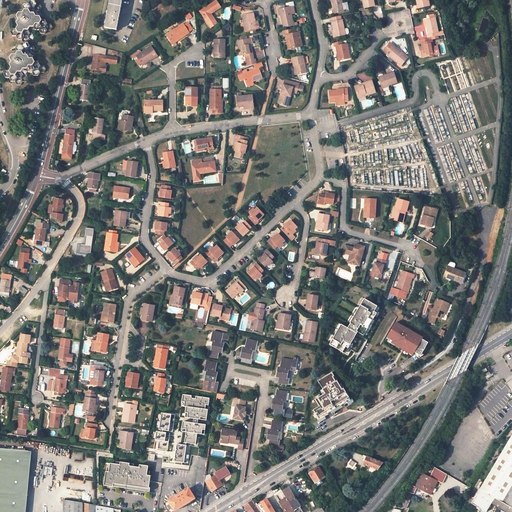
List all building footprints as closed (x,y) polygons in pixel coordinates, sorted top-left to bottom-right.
[(25,3),(23,7),(24,10),(22,13),(19,13),(18,15),(17,16),(18,19),(16,23),(18,26),(16,29),(12,29),(11,32),(13,36),(17,36),(19,39),(22,39),(24,42),(22,45),(18,45),(16,49),(17,52),(16,55),(12,55),(11,57),(10,58),(12,61),(9,65),(11,68),(9,72),(5,71),(3,74),(5,78),(10,78),(11,81),(12,81),(15,82),(16,82),(17,85),(21,85),(23,82),(27,82),(29,78),(27,75),(29,72),(32,72),(34,76),(38,76),(40,73),(44,73),(46,69),(44,66),(41,65),(39,62),(35,62),(33,59),(35,55),(34,52),(36,49),(34,46),(30,46),(28,42),(30,40),(34,40),(36,36),(34,33),(36,30),(39,30),(41,34),(45,34),(47,30),(51,30),(53,27),(51,24),(47,24),(46,20),(42,20),(40,16),(42,14),(40,10),(42,7),(40,4),(37,3),(34,0),(30,0),(29,3),(25,3)] [(109,0),(107,15),(105,28),(117,30),(122,0),(109,0)] [(362,0),(365,8),(375,6),(373,0),(362,0)] [(200,11),(206,20),(212,16),(210,14),(220,7),(216,1),(200,11)] [(284,27),(294,25),(293,21),(290,6),(279,9),(282,23),(283,23),(284,27)] [(245,30),(256,28),(254,18),(253,13),(242,16),(245,30)] [(343,20),(342,20),(341,16),(332,18),(333,22),(332,22),(336,37),(346,34),(343,20)] [(425,20),(427,28),(428,35),(426,35),(427,38),(431,37),(438,36),(435,18),(425,20)] [(217,23),(214,19),(208,23),(211,27),(217,23)] [(178,38),(178,40),(189,33),(183,24),(166,35),(171,43),(178,38)] [(302,45),(299,32),(296,32),(295,28),(282,31),(283,35),(285,35),(286,39),(288,39),(290,47),(302,45)] [(435,55),(434,49),(431,37),(427,38),(419,40),(420,45),(422,45),(423,51),(424,58),(435,56),(435,55)] [(248,38),(237,41),(240,55),(244,55),(246,61),(245,61),(246,67),(253,65),(256,64),(255,59),(254,59),(252,52),(251,53),(249,44),(248,39),(248,38)] [(214,40),(214,45),(214,53),(214,58),(225,58),(225,40),(214,40)] [(347,44),(342,44),(342,41),(334,43),(335,46),(336,46),(339,60),(349,58),(347,44)] [(92,55),(94,55),(93,64),(92,70),(101,71),(102,62),(103,56),(105,57),(106,49),(101,47),(93,45),(92,55)] [(389,56),(401,66),(408,57),(402,52),(401,53),(395,48),(396,47),(393,45),(387,52),(390,55),(389,56)] [(153,58),(153,59),(157,56),(151,46),(136,56),(142,65),(153,58)] [(297,74),(306,72),(304,63),(308,62),(307,58),(303,59),(303,56),(292,58),(294,65),(295,65),(297,74)] [(246,84),(252,82),(262,78),(259,68),(263,67),(261,62),(256,64),(253,65),(255,69),(247,72),(243,74),(242,74),(246,84)] [(379,77),(382,87),(397,82),(394,72),(379,77)] [(90,80),(82,79),(79,99),(88,101),(90,80)] [(279,103),(287,106),(291,92),(292,88),(298,89),(299,85),(299,84),(284,80),(280,94),(282,94),(279,103)] [(358,97),(375,92),(372,81),(363,84),(363,85),(355,87),(358,97)] [(197,88),(186,88),(186,96),(187,96),(187,106),(197,106),(197,88)] [(348,88),(344,88),(344,90),(330,91),(331,102),(337,102),(345,101),(349,101),(348,88)] [(220,90),(218,90),(214,90),(211,90),(210,90),(210,109),(213,109),(213,113),(222,113),(222,109),(220,109),(220,100),(220,90)] [(241,93),(237,93),(238,97),(236,97),(238,107),(243,107),(253,105),(252,95),(241,97),(241,93)] [(144,101),(144,111),(153,111),(154,111),(155,111),(156,111),(157,111),(158,111),(163,111),(163,101),(144,101)] [(130,127),(131,123),(133,123),(134,117),(123,115),(122,121),(120,121),(119,129),(127,131),(128,127),(130,127)] [(95,118),(92,138),(101,139),(103,119),(95,118)] [(75,131),(66,130),(63,150),(62,159),(71,160),(72,151),(75,131)] [(241,158),(242,153),(244,153),(246,145),(245,144),(246,141),(242,140),(243,136),(236,135),(234,142),(236,143),(234,151),(235,151),(234,156),(241,158)] [(204,149),(213,148),(211,138),(197,141),(198,151),(204,150),(204,149)] [(176,166),(173,150),(163,152),(165,161),(166,168),(176,166)] [(216,171),(214,162),(214,161),(213,158),(192,161),(192,165),(194,181),(200,180),(200,176),(199,174),(216,171)] [(128,161),(126,177),(135,178),(136,169),(137,169),(138,163),(128,161)] [(98,174),(90,173),(89,178),(88,188),(97,190),(98,179),(100,180),(101,176),(98,176),(98,174)] [(128,198),(129,188),(114,186),(113,197),(120,198),(120,197),(128,198)] [(171,191),(170,191),(171,187),(163,186),(162,190),(161,189),(160,198),(170,199),(171,191)] [(324,204),(325,203),(333,204),(333,201),(335,195),(326,194),(326,195),(319,194),(317,203),(324,204)] [(51,217),(62,222),(63,215),(61,214),(62,208),(63,208),(64,205),(62,204),(63,199),(54,198),(53,206),(49,205),(48,212),(52,213),(51,217)] [(390,219),(399,221),(402,210),(405,210),(407,201),(397,198),(395,207),(393,207),(390,219)] [(364,217),(375,218),(376,199),(368,199),(367,208),(365,208),(364,217)] [(169,207),(167,207),(168,203),(158,202),(158,206),(159,206),(159,211),(158,215),(167,217),(168,213),(170,213),(171,207),(169,207)] [(432,228),(435,218),(434,217),(436,210),(426,207),(421,225),(432,228)] [(257,208),(254,211),(252,210),(249,213),(250,214),(247,217),(255,225),(258,222),(256,221),(260,217),(263,214),(257,208)] [(116,210),(113,225),(124,226),(125,217),(128,218),(129,212),(116,210)] [(327,231),(329,216),(319,214),(318,221),(319,222),(317,230),(327,231)] [(242,223),(240,221),(234,227),(243,236),(249,230),(248,229),(251,226),(245,220),(242,223)] [(156,229),(157,230),(156,233),(164,234),(164,231),(166,231),(167,223),(157,221),(156,229)] [(290,221),(281,229),(291,241),(295,237),(292,234),(296,231),(294,229),(296,227),(290,221)] [(45,229),(47,229),(48,224),(37,222),(34,244),(43,245),(45,229)] [(225,236),(227,237),(223,240),(229,246),(232,243),(234,244),(239,239),(231,230),(225,236)] [(430,231),(426,237),(430,240),(434,234),(430,231)] [(105,250),(115,251),(116,242),(117,234),(107,232),(105,250)] [(271,238),(267,242),(275,250),(279,247),(280,248),(282,245),(282,244),(285,241),(278,233),(272,239),(271,238)] [(159,244),(164,250),(172,243),(167,237),(165,238),(163,235),(157,241),(160,243),(159,244)] [(328,245),(328,241),(317,239),(316,243),(318,244),(317,249),(316,255),(326,257),(328,245)] [(87,244),(78,243),(76,258),(85,259),(87,244)] [(351,255),(349,263),(358,266),(364,246),(355,244),(354,248),(345,245),(343,250),(350,252),(351,254),(351,255)] [(131,261),(132,260),(136,265),(144,259),(134,247),(126,254),(129,258),(131,261)] [(217,258),(221,255),(223,253),(217,247),(215,249),(213,248),(209,251),(210,253),(208,255),(215,263),(218,260),(217,258)] [(27,263),(30,263),(30,259),(28,259),(29,249),(20,248),(18,268),(21,268),(20,271),(26,272),(26,269),(27,263)] [(167,255),(170,258),(173,261),(176,263),(181,258),(179,256),(180,255),(174,248),(167,255)] [(271,260),(270,259),(273,256),(267,250),(263,253),(264,254),(261,257),(258,259),(264,266),(267,263),(268,265),(272,261),(271,260)] [(349,254),(347,262),(349,263),(351,255),(351,254),(350,252),(343,250),(343,253),(349,254)] [(203,262),(204,263),(207,261),(200,254),(197,256),(196,254),(191,259),(192,260),(189,263),(195,269),(198,266),(203,262)] [(375,276),(381,277),(385,264),(386,264),(387,260),(378,257),(377,261),(375,261),(373,270),(377,271),(375,276)] [(132,260),(131,261),(129,258),(127,259),(134,267),(136,265),(132,260)] [(247,273),(253,280),(256,277),(257,278),(261,275),(261,274),(259,273),(262,270),(256,263),(253,266),(254,267),(250,270),(247,273)] [(451,280),(461,284),(466,273),(448,266),(445,275),(452,278),(451,280)] [(310,272),(309,277),(323,279),(325,269),(316,268),(315,273),(310,272)] [(105,286),(107,286),(108,291),(116,288),(113,278),(115,278),(112,269),(101,273),(105,286)] [(402,271),(396,289),(401,291),(407,293),(412,278),(413,278),(414,275),(402,271)] [(10,280),(12,280),(12,275),(2,274),(0,286),(0,295),(8,296),(10,280)] [(69,280),(60,279),(58,296),(61,297),(67,297),(67,299),(71,300),(73,300),(77,296),(78,282),(73,282),(73,285),(70,285),(71,282),(69,282),(69,280)] [(232,298),(238,292),(239,293),(246,287),(238,279),(235,282),(235,283),(231,287),(230,286),(225,291),(232,298)] [(175,287),(173,294),(171,303),(181,305),(185,289),(175,287)] [(392,287),(390,294),(399,297),(401,291),(396,289),(392,287)] [(193,292),(191,303),(195,304),(206,306),(205,308),(205,309),(206,310),(209,310),(212,297),(208,296),(208,294),(205,293),(204,295),(198,293),(199,290),(195,290),(195,292),(193,292)] [(308,309),(316,311),(318,297),(308,295),(306,305),(308,305),(308,309)] [(341,324),(329,344),(342,352),(345,347),(348,348),(357,332),(363,336),(376,313),(374,311),(377,306),(364,299),(350,323),(348,328),(341,324)] [(440,318),(442,314),(447,302),(438,299),(435,305),(437,306),(436,308),(434,307),(431,315),(430,314),(427,321),(433,324),(436,317),(440,318)] [(264,304),(258,303),(257,308),(255,307),(254,312),(250,312),(249,318),(253,318),(250,328),(262,331),(264,321),(262,320),(264,309),(263,309),(264,304)] [(103,313),(105,313),(104,321),(113,323),(115,305),(104,304),(104,308),(103,313)] [(144,308),(143,314),(142,319),(152,321),(154,305),(144,304),(144,308)] [(229,319),(231,310),(222,308),(222,306),(214,305),(212,315),(220,316),(229,319)] [(68,311),(56,309),(55,315),(54,327),(62,328),(64,316),(67,316),(68,311)] [(292,330),(294,320),(290,320),(291,315),(280,313),(278,321),(279,321),(278,328),(292,330)] [(307,321),(304,341),(314,342),(317,322),(307,321)] [(410,331),(395,322),(388,335),(394,339),(392,341),(404,348),(403,349),(412,354),(414,352),(420,355),(428,342),(410,332),(410,331)] [(23,330),(21,331),(21,337),(19,337),(16,356),(14,356),(13,361),(26,363),(27,358),(25,358),(28,338),(30,338),(31,331),(23,330)] [(209,349),(208,356),(217,358),(218,352),(221,352),(223,343),(220,342),(221,339),(222,333),(213,331),(211,341),(213,341),(212,350),(209,349)] [(103,352),(104,349),(105,342),(107,343),(108,334),(98,333),(96,341),(93,340),(92,350),(103,352)] [(255,350),(257,341),(247,339),(245,348),(243,347),(241,357),(243,358),(242,362),(252,364),(253,359),(251,359),(253,350),(255,350)] [(69,343),(60,342),(60,347),(58,359),(59,359),(67,360),(68,354),(69,343)] [(155,358),(154,366),(165,369),(168,349),(157,347),(156,351),(158,351),(157,359),(155,358)] [(287,378),(288,369),(295,370),(297,361),(294,360),(282,359),(281,368),(278,367),(277,377),(279,377),(278,383),(288,384),(289,379),(287,378)] [(207,371),(205,380),(215,382),(217,373),(214,372),(216,363),(207,361),(205,370),(207,371)] [(102,381),(104,367),(95,365),(95,366),(93,379),(100,380),(102,381)] [(15,369),(3,368),(0,389),(4,390),(7,390),(9,391),(11,375),(14,375),(15,369)] [(61,369),(50,368),(49,375),(54,376),(56,373),(60,374),(61,369)] [(128,372),(126,387),(137,388),(137,384),(139,374),(128,372)] [(66,380),(67,377),(65,376),(56,374),(55,380),(53,380),(51,395),(64,397),(65,388),(63,388),(65,380),(66,380)] [(164,393),(166,380),(164,379),(157,378),(154,391),(164,393)] [(215,382),(205,380),(203,390),(218,393),(219,383),(215,382)] [(340,394),(340,393),(341,392),(342,391),(329,382),(328,383),(320,394),(330,401),(330,402),(331,404),(333,406),(335,406),(338,402),(337,400),(336,399),(339,395),(340,394)] [(273,399),(272,409),(275,409),(282,410),(283,401),(285,401),(287,392),(277,390),(276,399),(273,399)] [(93,413),(94,405),(95,399),(93,399),(94,395),(93,395),(86,394),(85,394),(84,398),(82,411),(93,413)] [(192,396),(183,394),(182,402),(184,402),(184,407),(186,407),(185,413),(188,413),(187,418),(200,420),(200,417),(206,418),(208,410),(205,410),(205,405),(208,406),(209,398),(196,396),(196,399),(191,398),(192,396)] [(236,401),(236,406),(233,418),(242,420),(243,416),(245,417),(246,413),(244,412),(245,408),(244,408),(246,399),(234,396),(233,401),(236,401)] [(122,421),(132,422),(134,410),(136,410),(136,406),(131,405),(125,404),(122,421)] [(64,413),(64,410),(63,410),(63,409),(52,407),(52,412),(50,427),(58,428),(60,413),(64,413)] [(28,414),(27,414),(28,409),(19,408),(18,414),(20,414),(17,434),(25,435),(26,429),(27,430),(28,414)] [(282,410),(275,409),(274,415),(292,417),(293,411),(282,410)] [(175,415),(161,413),(159,430),(173,432),(175,415)] [(278,446),(279,440),(277,440),(278,431),(281,432),(282,422),(273,421),(271,430),(269,429),(267,438),(270,439),(270,440),(262,439),(261,444),(276,446),(278,446)] [(206,425),(183,422),(182,429),(186,429),(184,443),(196,444),(197,434),(202,434),(202,430),(205,430),(206,425)] [(93,439),(93,437),(94,430),(96,430),(97,425),(86,423),(84,438),(93,439)] [(222,429),(220,443),(227,444),(228,441),(235,443),(236,440),(239,441),(238,449),(240,450),(242,450),(244,440),(240,439),(240,438),(236,437),(237,431),(222,429)] [(130,449),(133,433),(122,431),(121,439),(120,448),(130,449)] [(170,433),(156,431),(155,440),(159,440),(157,449),(167,450),(170,433)] [(511,435),(509,440),(471,503),(486,511),(491,503),(495,498),(502,502),(511,485),(511,435)] [(186,445),(176,444),(174,461),(184,463),(186,445)] [(0,511),(24,511),(30,451),(0,449),(0,511)] [(383,463),(363,455),(362,459),(365,461),(364,464),(378,469),(383,463)] [(203,457),(200,457),(195,490),(202,491),(204,478),(204,476),(207,458),(203,457)] [(356,464),(351,460),(347,465),(352,469),(356,464)] [(120,465),(110,463),(109,472),(106,471),(104,485),(108,486),(113,487),(139,490),(149,492),(150,488),(149,488),(150,481),(148,481),(149,475),(147,475),(148,466),(139,465),(139,467),(129,466),(129,463),(120,462),(120,465)] [(215,475),(219,482),(231,475),(226,467),(214,473),(215,475)] [(325,477),(319,468),(310,473),(315,483),(325,477)] [(442,481),(445,472),(434,468),(431,477),(442,481)] [(215,475),(211,478),(209,474),(204,476),(204,478),(212,491),(221,485),(219,482),(215,475)] [(425,475),(422,480),(426,482),(422,490),(431,495),(438,481),(425,475)] [(511,485),(502,502),(511,507),(511,485)] [(293,511),(294,511),(302,511),(300,507),(288,487),(282,491),(293,511)] [(406,493),(405,498),(410,500),(413,495),(415,489),(412,487),(406,493)] [(171,511),(194,498),(188,488),(163,503),(168,511),(171,511)] [(293,511),(282,491),(281,491),(275,495),(279,502),(285,511),(293,511),(294,511),(293,511)] [(410,500),(405,498),(403,497),(399,501),(407,505),(410,500)] [(511,511),(511,507),(502,502),(495,498),(491,503),(506,511),(511,511)] [(266,499),(256,506),(261,511),(268,511),(273,509),(266,499)] [(81,511),(82,503),(67,500),(66,511),(81,511)] [(261,511),(256,506),(253,500),(243,506),(248,511),(261,511)] [(82,503),(81,511),(95,511),(95,505),(82,503)]
